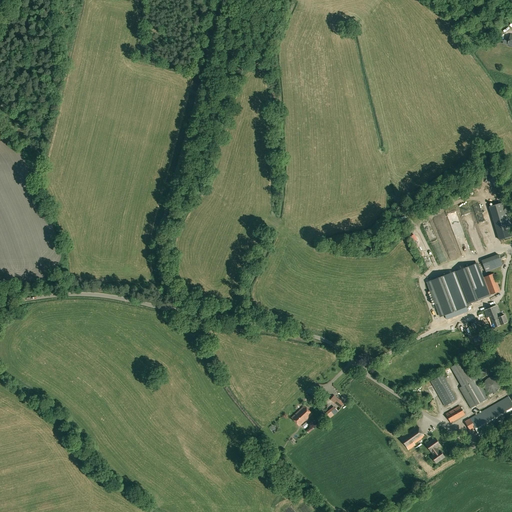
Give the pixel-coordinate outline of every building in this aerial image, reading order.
[(493,205),(498,239),(511,236),(511,230),(508,203),(493,205)] [(481,260),(486,272),(503,266),(498,253),(481,260)] [(458,271),(471,303),(489,296),(486,287),(477,264),(458,271)] [(440,317),(457,311),(471,305),(471,303),(458,271),(427,282),(440,317)] [(490,295),(500,290),(494,273),(484,277),(490,295)] [(507,321),(504,315),(501,316),(496,305),(484,310),(491,328),(507,321)] [(453,366),(463,386),(475,380),(465,360),(453,366)] [(482,382),(492,377),(489,371),(479,376),(482,382)] [(442,374),(431,381),(438,394),(450,387),(442,374)] [(463,386),(460,387),(471,407),(489,398),(478,378),(475,380),(463,386)] [(450,387),(438,394),(445,407),(458,400),(450,387)] [(340,407),(343,403),(334,395),(331,399),(340,407)] [(511,402),(508,396),(465,421),(470,430),(475,428),(480,436),(511,417),(511,402)] [(299,426),(312,414),(304,405),(291,417),(299,426)] [(459,406),(446,414),(445,414),(451,422),(465,414),(459,406)] [(334,407),(326,413),(330,417),(337,411),(334,407)] [(417,425),(401,437),(409,449),(415,445),(414,444),(425,436),(417,425)] [(440,445),(435,438),(426,444),(431,451),(437,447),(440,445)] [(444,456),(437,447),(431,451),(434,455),(432,456),(436,462),(444,456)]
